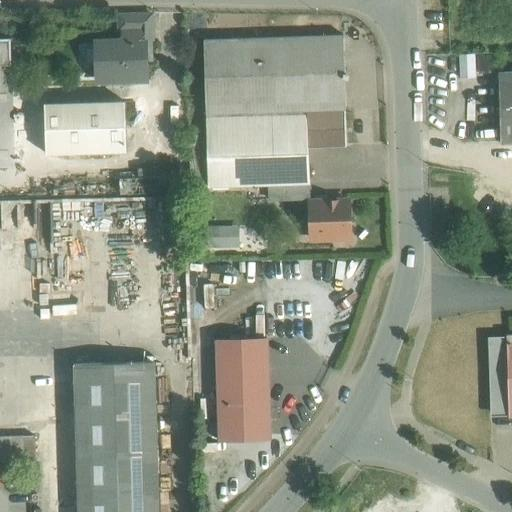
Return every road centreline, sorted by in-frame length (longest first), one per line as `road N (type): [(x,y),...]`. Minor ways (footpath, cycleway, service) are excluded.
road 1 (unclassified): [(353,436),(406,302),(413,249),(406,6)]
road 2 (unclassified): [(406,6),(0,1)]
road 3 (unclassified): [(353,436),(495,511)]
